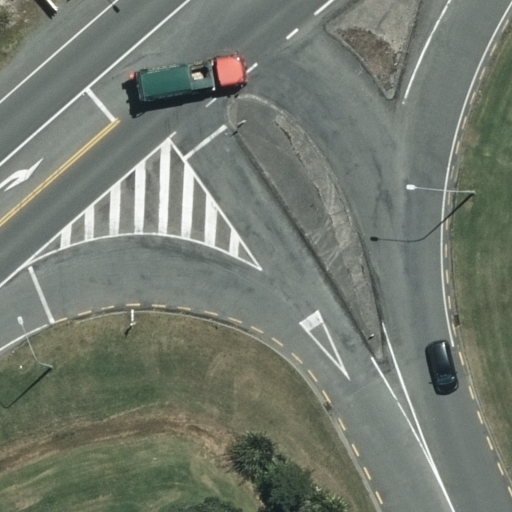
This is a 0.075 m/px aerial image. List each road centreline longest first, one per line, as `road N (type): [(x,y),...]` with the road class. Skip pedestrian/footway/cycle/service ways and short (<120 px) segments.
road 1 (residential): [(317,330),(221,284),(148,271),(101,273),(0,303)]
road 2 (residential): [(317,330),(265,230),(192,120),(183,84),(198,51)]
road 3 (residential): [(198,51),(241,43),(317,76),(384,169),(402,215)]
road 4 (trunk): [(0,228),(198,51)]
road 5 (residential): [(402,215),(428,454)]
road 6 (residential): [(465,0),(422,124),(402,215)]
road 7 (residential): [(428,454),(344,370),(317,330)]
